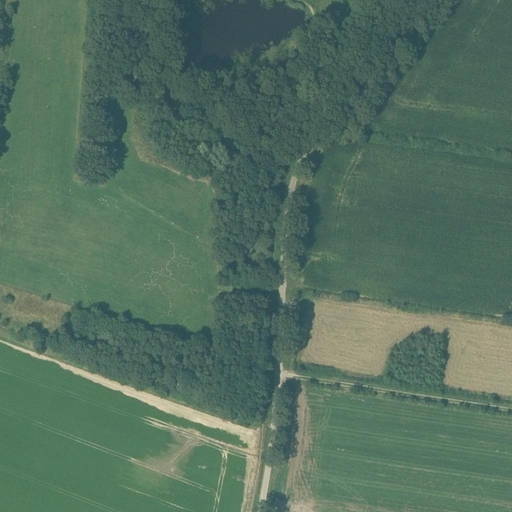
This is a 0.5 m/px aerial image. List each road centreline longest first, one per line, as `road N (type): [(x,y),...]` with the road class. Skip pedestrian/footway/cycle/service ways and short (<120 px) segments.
road 1 (unclassified): [(262,511),(301,172),(377,0)]
road 2 (track): [(280,375),(511,410)]
